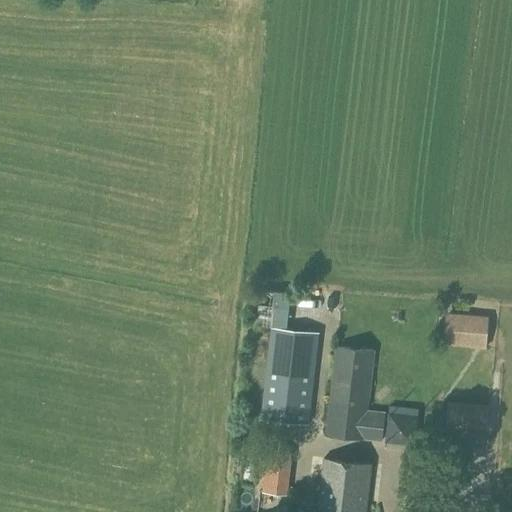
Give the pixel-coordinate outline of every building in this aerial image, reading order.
[(282,308),(258,305),(255,325),(279,328),(282,308)] [(479,348),(479,315),(443,314),(442,347),(479,348)] [(309,426),(320,333),(271,328),(261,421),(309,426)] [(376,351),(337,347),(325,436),(383,443),(386,413),(369,410),(376,351)] [(487,428),(489,406),(449,403),(446,426),(487,428)] [(286,495),(290,455),(268,452),(263,493),(286,495)] [(366,511),(372,465),(323,460),(317,511),(366,511)]
